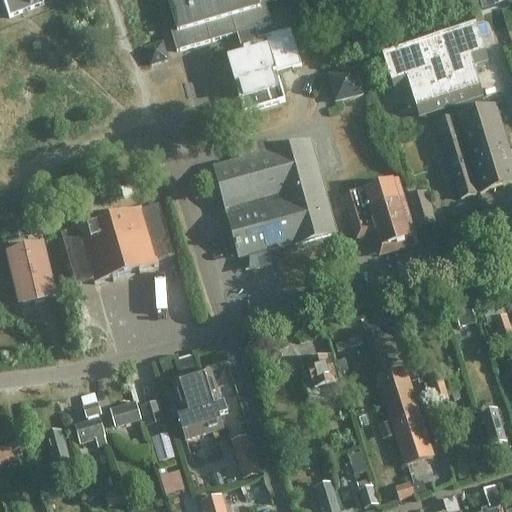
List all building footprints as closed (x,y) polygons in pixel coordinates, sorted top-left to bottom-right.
[(0,0),(8,20),(43,6),(40,0),(0,0)] [(255,30),(270,26),(264,5),(280,0),(165,0),(175,30),(169,32),(176,54),(236,36),(239,46),(242,56),(227,61),(238,100),(243,116),(284,103),(280,89),(276,75),(301,68),(290,32),(258,41),(255,30)] [(347,16),(345,0),(321,0),(324,18),(347,16)] [(491,0),(486,0),(478,2),(481,12),(494,9),(491,0)] [(454,111),(463,108),(481,103),(480,99),(470,69),(485,64),(472,22),(381,52),(395,93),(410,88),(419,119),(453,108),(454,111)] [(145,50),(149,67),(163,64),(166,62),(162,45),(145,50)] [(355,70),(328,77),(335,104),(362,97),(355,70)] [(481,103),(463,108),(489,193),(511,185),(511,166),(511,164),(494,108),(483,111),(481,103)] [(489,193),(463,108),(454,111),(456,119),(437,125),(460,202),(489,193)] [(239,163),(213,170),(238,260),(248,257),(248,272),(274,265),(265,253),(293,245),(293,247),(335,236),(309,144),(269,155),(265,142),(235,150),(239,163)] [(397,182),(343,198),(357,242),(372,237),(376,251),(414,239),(403,201),(397,182)] [(122,200),(136,197),(133,187),(120,191),(122,200)] [(408,200),(417,230),(433,225),(425,195),(408,200)] [(75,288),(92,282),(93,286),(157,268),(156,264),(173,258),(159,213),(142,218),(142,216),(78,234),(79,236),(61,241),(75,288)] [(22,308),(50,301),(35,240),(7,247),(22,308)] [(504,314),(498,294),(483,299),(489,319),(504,314)] [(427,327),(423,312),(407,317),(411,332),(427,327)] [(474,326),(471,313),(455,316),(458,329),(474,326)] [(505,318),(494,322),(500,340),(511,337),(505,318)] [(355,323),(328,332),(332,344),(359,335),(355,323)] [(390,375),(377,335),(365,339),(378,379),(390,375)] [(361,338),(334,347),(337,355),(364,347),(361,338)] [(316,361),(317,363),(306,366),(313,390),(324,386),(325,388),(336,384),(328,357),(316,361)] [(348,375),(344,362),(335,365),(338,378),(348,375)] [(390,375),(378,379),(376,379),(405,469),(432,460),(403,371),(390,375)] [(227,415),(224,406),(220,407),(209,373),(171,384),(182,419),(177,420),(184,443),(222,431),(218,418),(227,415)] [(449,403),(440,375),(427,380),(436,407),(449,403)] [(164,424),(158,403),(138,409),(144,430),(164,424)] [(133,406),(109,413),(115,431),(140,424),(135,407),(135,405),(133,406)] [(97,407),(83,411),(87,425),(75,429),(80,446),(94,442),(97,451),(107,448),(99,420),(101,419),(97,407)] [(481,417),(491,449),(504,445),(495,413),(481,417)] [(69,467),(60,433),(31,441),(35,454),(48,451),(54,471),(69,467)] [(245,440),(232,444),(243,482),(257,478),(245,440)] [(0,465),(20,460),(16,446),(0,450),(0,465)] [(369,483),(357,486),(359,493),(371,490),(369,483)] [(320,511),(338,511),(330,486),(314,491),(320,511)] [(398,503),(414,498),(410,486),(395,491),(398,503)] [(500,511),(501,510),(495,489),(482,493),(488,511),(500,511)] [(364,511),(376,507),(371,490),(359,493),(358,494),(364,511)] [(119,496),(104,500),(107,511),(122,507),(119,496)] [(223,511),(220,499),(201,505),(202,511),(223,511)] [(457,511),(455,502),(444,506),(446,511),(457,511)]
